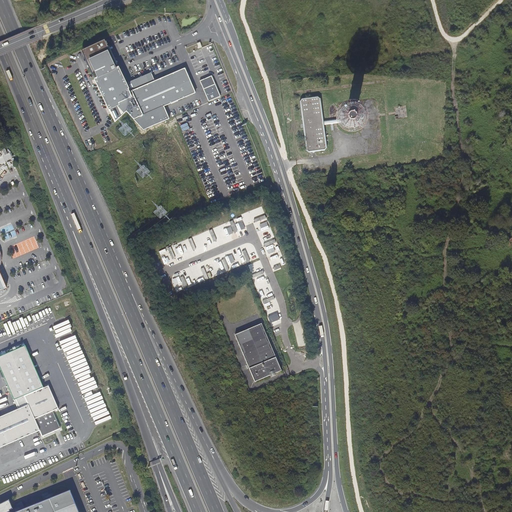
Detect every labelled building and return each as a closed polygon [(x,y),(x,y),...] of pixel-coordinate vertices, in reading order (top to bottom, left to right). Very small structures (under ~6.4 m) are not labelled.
[(84,58),(115,122),(126,112),(143,130),(169,119),(164,107),(196,93),(185,68),(155,82),(130,93),(127,84),(119,68),(116,69),(114,67),(118,65),(110,46),(108,47),(104,40),(82,50),(85,57),(84,58)] [(151,73),(127,84),(130,93),(155,82),(151,73)] [(326,153),(324,129),(323,125),(321,102),(317,99),(303,101),(300,105),(306,155),(309,157),(324,156),(326,153)] [(343,123),(343,124),(343,126),(344,127),(345,129),(347,130),(349,130),(351,130),(353,129),(354,128),(355,126),(355,124),(355,122),(354,120),(352,119),(351,118),(349,118),(347,118),(345,119),(344,121),(343,123)] [(253,222),(254,222),(250,212),(244,215),(247,222),(252,220),(253,222)] [(223,238),(217,241),(219,247),(226,244),(223,238)] [(249,247),(242,250),(246,257),(247,257),(249,261),(258,257),(253,248),(250,249),(249,247)] [(277,312),(267,315),(270,323),(280,319),(277,312)] [(234,335),(254,381),(281,370),(262,324),(234,335)] [(0,416),(0,448),(40,431),(42,437),(72,424),(57,388),(51,391),(49,386),(25,396),(29,405),(0,416)] [(0,511),(78,511),(70,491),(15,511),(9,511),(12,509),(8,500),(0,503),(0,511)]
